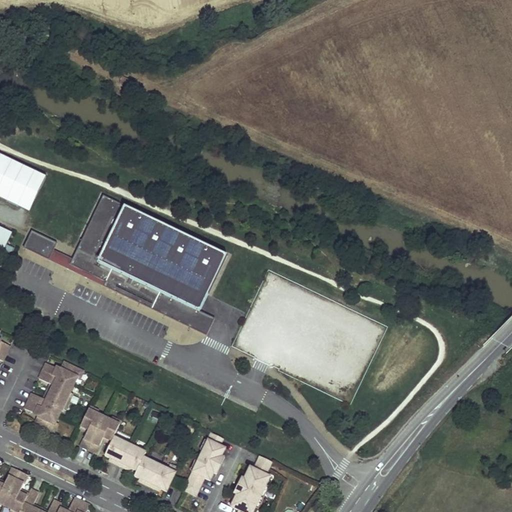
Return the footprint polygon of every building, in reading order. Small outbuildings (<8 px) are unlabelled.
[(0,155),(0,197),(30,212),(46,177),(0,155)] [(122,206),(105,198),(72,266),(106,282),(104,286),(206,336),(215,319),(200,312),(226,256),(126,208),(125,210),(121,208),(122,206)] [(14,249),(6,245),(12,233),(0,227),(0,248),(12,254),(14,249)] [(24,248),(49,260),(57,243),(32,231),(24,248)] [(272,273),(234,346),(301,381),(306,371),(291,364),(295,357),(278,349),(296,315),(308,291),(272,273)] [(10,346),(0,341),(0,360),(3,362),(7,354),(10,346)] [(81,371),(65,363),(61,370),(47,364),(39,379),(50,384),(53,386),(50,393),(46,401),(43,400),(32,394),(25,409),(39,416),(35,424),(43,428),(52,432),(55,424),(63,409),(67,401),(70,393),(77,379),(81,371)] [(104,438),(112,442),(114,437),(120,425),(112,421),(97,414),(89,410),(80,427),(88,431),(87,434),(81,445),(89,449),(97,452),(102,441),(104,438)] [(183,490),(182,492),(194,498),(203,479),(209,482),(213,473),(221,457),(224,449),(219,446),(223,439),(211,433),(199,457),(183,490)] [(146,453),(114,437),(112,442),(110,445),(105,457),(110,459),(115,461),(113,465),(125,471),(127,467),(131,469),(137,472),(134,478),(140,480),(143,482),(142,485),(154,491),(155,488),(160,490),(166,493),(175,473),(143,458),(146,453)] [(239,511),(238,511),(254,511),(271,478),(267,476),(273,463),(260,456),(254,469),(250,468),(245,479),(237,496),(231,507),(239,511)] [(224,458),(221,457),(213,473),(216,475),(224,458)] [(86,511),(89,507),(81,503),(73,500),(68,511),(67,511),(62,511),(59,510),(60,507),(60,506),(52,502),(47,511),(35,511),(31,510),(32,507),(38,496),(29,492),(28,496),(26,499),(18,496),(20,492),(25,481),(17,478),(9,474),(4,485),(2,488),(0,487),(0,507),(9,511),(86,511)] [(234,494),(237,496),(245,479),(242,477),(234,494)]
